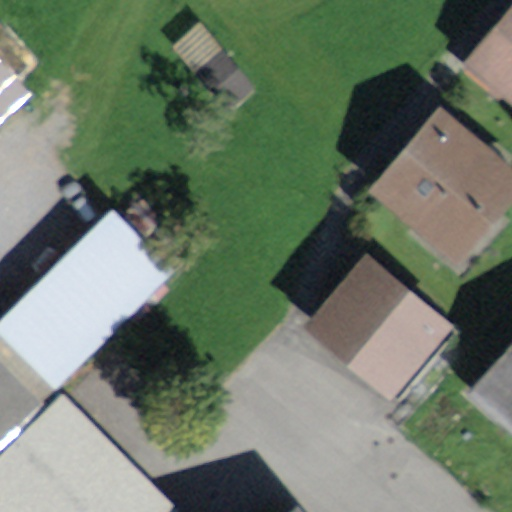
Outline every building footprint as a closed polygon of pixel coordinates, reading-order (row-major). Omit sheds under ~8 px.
[(493,47),(475,68),(498,88),(507,77),(511,81),(511,33),(498,51),(493,47)] [(443,128),(393,188),(456,240),(506,180),(443,128)] [(115,216),(4,328),(56,380),(167,268),(115,216)] [(361,265),(319,315),(406,387),(448,338),(361,265)] [(497,360),(469,391),(495,414),(503,406),(511,413),(511,358),(505,366),(497,360)] [(0,367),(0,433),(33,401),(0,367)] [(174,511),(64,400),(20,443),(88,511),(174,511)] [(88,511),(20,443),(0,462),(0,508),(3,511),(88,511)]
